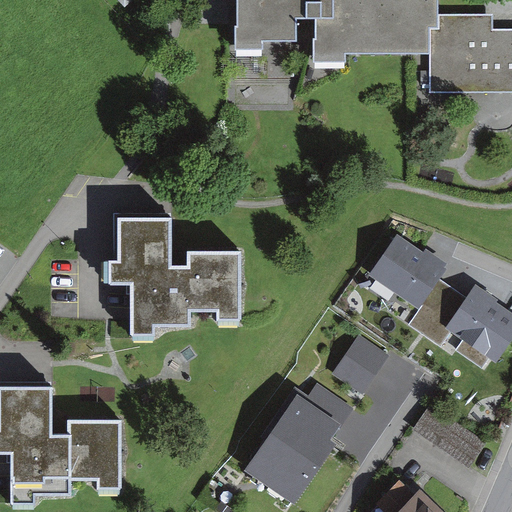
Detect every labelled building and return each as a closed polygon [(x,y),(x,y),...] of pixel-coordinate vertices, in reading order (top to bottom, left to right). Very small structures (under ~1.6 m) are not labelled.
[(349,50),(398,51),(398,0),(240,0),(241,43),(265,43),(265,36),(303,36),(303,15),(316,15),(315,57),(349,57),(349,50)] [(398,0),(398,51),(433,51),(432,88),(511,88),(511,30),(491,31),(491,16),(436,16),(436,0),(398,0)] [(170,217),(121,217),(121,261),(112,261),(112,280),(131,279),(132,331),(153,331),(153,321),(191,321),(191,307),(221,306),(221,316),(240,316),(239,251),(189,251),(189,264),(170,265),(170,217)] [(399,233),(369,277),(418,310),(440,279),(449,267),(399,233)] [(467,298),(440,279),(418,310),(408,324),(440,346),(450,332),(446,329),(467,298)] [(467,298),(446,329),(450,332),(496,363),(511,339),(511,313),(475,288),(467,298)] [(332,375),(364,395),(389,356),(357,335),(332,375)] [(243,473),(295,508),(340,443),(333,439),(354,409),(314,382),(302,399),(297,395),(243,473)] [(51,386),(1,387),(1,431),(0,430),(0,449),(12,449),(12,501),(34,501),(34,491),(71,490),(71,476),(101,476),(101,485),(120,485),(120,421),(69,421),(69,434),(51,434),(51,386)] [(489,449),(439,410),(426,427),(476,466),(489,449)] [(379,511),(441,511),(418,489),(414,494),(397,478),(372,504),(379,511)]
